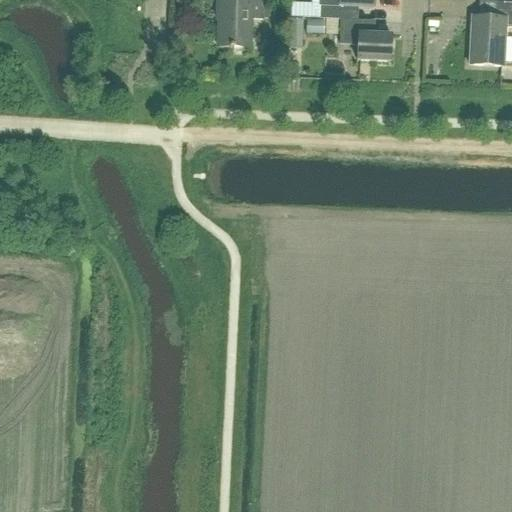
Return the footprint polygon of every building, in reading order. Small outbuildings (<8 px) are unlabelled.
[(250,22),(263,22),(264,0),(236,0),(237,2),(219,2),(217,49),(230,50),(230,51),(233,51),(233,50),(249,50),(250,22)] [(373,10),(373,0),(320,0),(320,21),(347,22),(347,9),(373,10)] [(469,68),(503,69),(506,29),(511,29),(511,5),(498,5),(497,21),(472,20),(469,68)] [(318,35),(318,24),(307,23),(306,35),(318,35)] [(390,65),(391,38),(363,36),(364,24),(341,23),(340,47),(358,47),(357,63),(390,65)]
